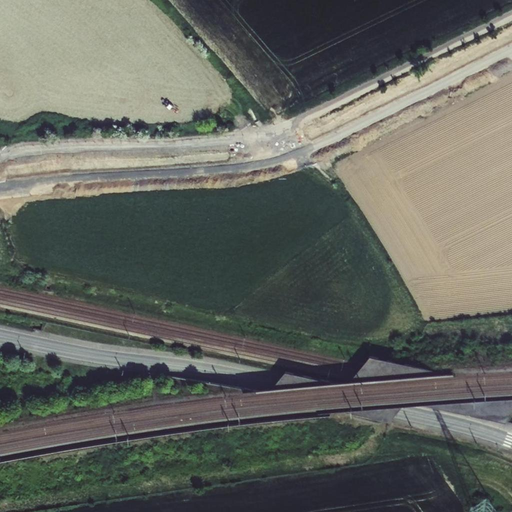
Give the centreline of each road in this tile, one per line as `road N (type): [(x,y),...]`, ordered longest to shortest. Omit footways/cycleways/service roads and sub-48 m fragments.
road 1 (tertiary): [(511,54),(267,168),(0,191)]
road 2 (tertiary): [(511,440),(231,375),(0,336)]
